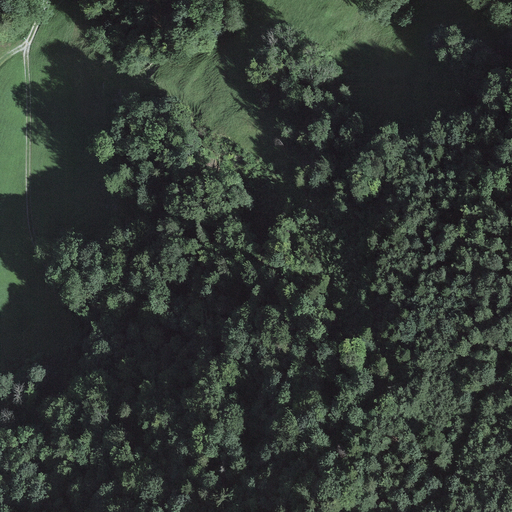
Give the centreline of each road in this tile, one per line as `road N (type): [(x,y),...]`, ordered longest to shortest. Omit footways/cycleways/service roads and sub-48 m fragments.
road 1 (track): [(47,0),(26,53),(28,211),(38,250),(90,325),(93,349),(65,404),(0,441)]
road 2 (track): [(428,511),(452,487),(486,399),(511,367)]
